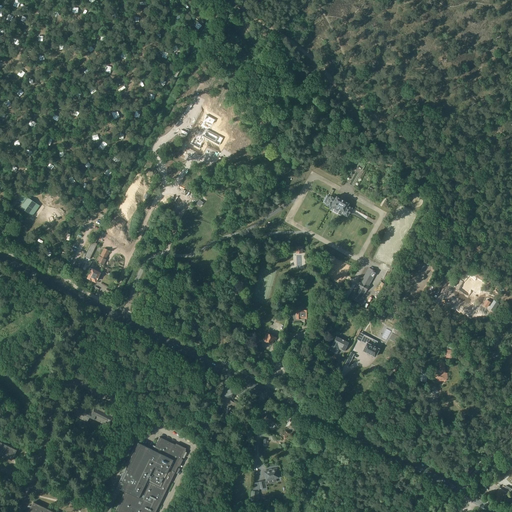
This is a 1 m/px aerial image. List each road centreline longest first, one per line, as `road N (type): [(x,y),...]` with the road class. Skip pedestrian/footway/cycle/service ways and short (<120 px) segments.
road 1 (secondary): [(493,511),(0,256)]
road 2 (unknown): [(511,179),(447,172),(233,0)]
road 3 (unknown): [(28,482),(63,397),(97,390),(194,444),(162,511)]
